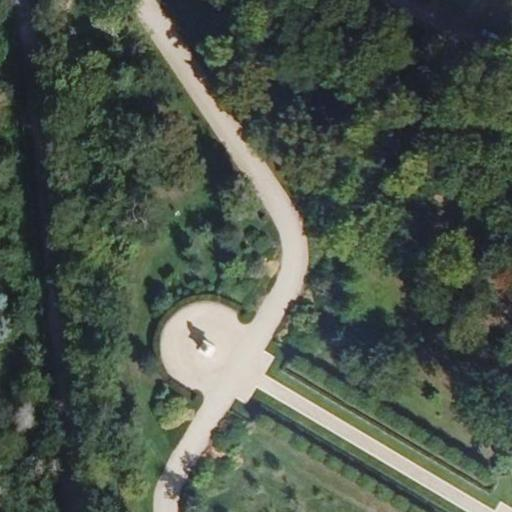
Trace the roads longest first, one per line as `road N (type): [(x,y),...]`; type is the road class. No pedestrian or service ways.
road 1 (track): [(25,0),(73,511)]
road 2 (track): [(385,0),(511,65)]
